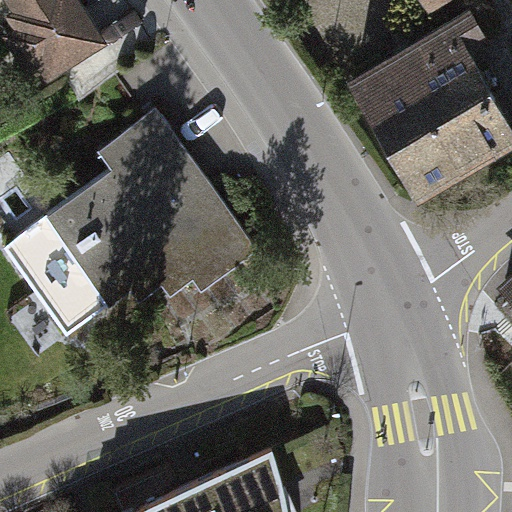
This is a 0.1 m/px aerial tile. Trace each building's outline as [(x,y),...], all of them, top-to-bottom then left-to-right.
[(6,0),(14,10),(0,18),(0,29),(27,72),(40,65),(49,79),(110,41),(83,0),(6,0)] [(456,0),(420,0),(434,18),(456,0)] [(511,107),(468,30),(357,92),(420,202),(511,149),(511,107)] [(259,244),(158,105),(98,148),(110,163),(45,210),(108,297),(131,280),(140,292),(162,277),(170,288),(194,271),(204,284),(259,244)] [(511,298),(502,306),(511,315),(511,298)] [(279,511),(270,458),(127,511),(279,511)]
